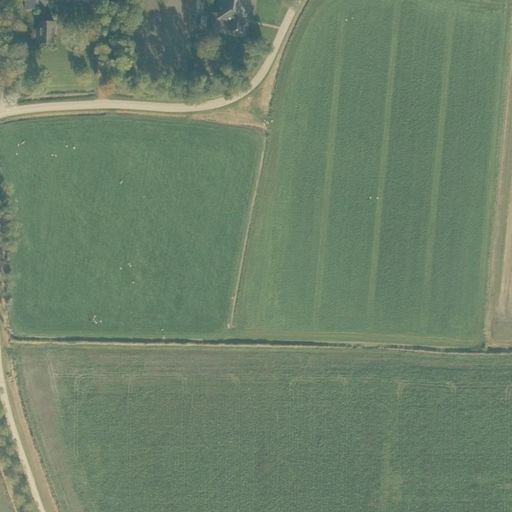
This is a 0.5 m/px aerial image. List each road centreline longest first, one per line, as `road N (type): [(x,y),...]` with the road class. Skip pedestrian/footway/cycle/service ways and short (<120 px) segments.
road 1 (unclassified): [(0,115),(221,102),(259,78),(301,0)]
road 2 (unclassified): [(42,511),(0,379)]
